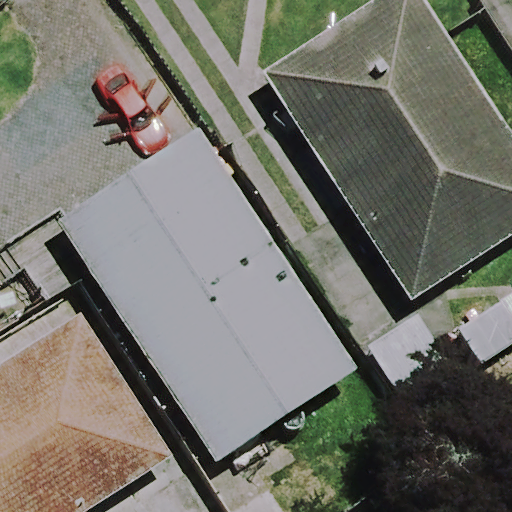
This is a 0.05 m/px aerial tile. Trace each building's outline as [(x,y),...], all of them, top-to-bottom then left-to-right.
[(511,247),(511,161),(407,0),(402,0),(257,95),(402,319),(511,247)] [(340,389),(184,150),(49,238),(204,477),(340,389)] [(511,352),(511,297),(447,342),(472,379),(511,352)] [(446,385),(406,327),(353,364),(393,422),(446,385)] [(102,511),(161,476),(74,332),(0,376),(0,511),(102,511)]
